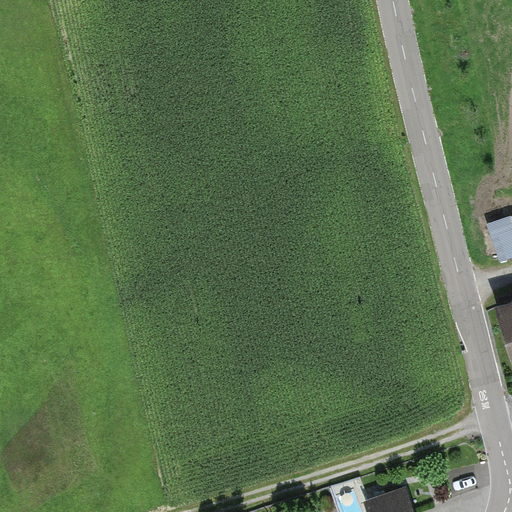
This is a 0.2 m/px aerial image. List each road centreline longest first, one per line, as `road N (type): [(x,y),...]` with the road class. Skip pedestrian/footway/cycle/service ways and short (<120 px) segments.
road 1 (unclassified): [(393,0),(511,484)]
road 2 (track): [(494,421),(205,511)]
